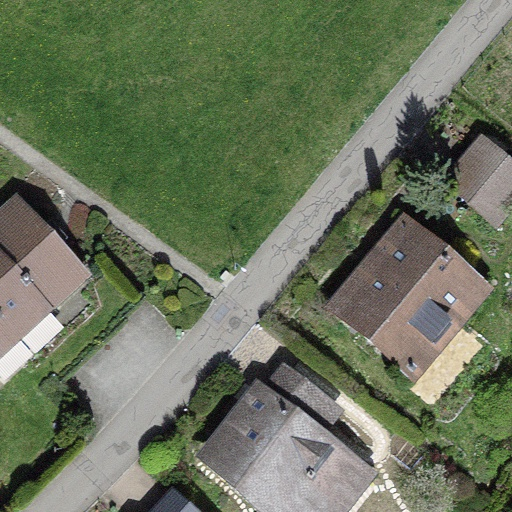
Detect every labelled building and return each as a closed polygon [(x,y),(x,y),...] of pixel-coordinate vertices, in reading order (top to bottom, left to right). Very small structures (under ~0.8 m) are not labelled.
[(511,166),(485,143),(448,187),(491,224),(511,199),(511,166)] [(55,378),(99,337),(60,295),(80,277),(77,273),(15,207),(4,218),(0,213),(0,376),(29,350),(55,378)] [(405,222),(331,310),(412,378),(486,290),(405,222)] [(80,277),(60,295),(99,337),(140,293),(101,251),(77,273),(80,277)] [(269,401),(260,394),(209,460),(265,511),(283,511),(284,511),(285,511),(338,511),(366,477),(314,437),(334,412),(289,376),(269,401)] [(168,511),(191,511),(179,500),(168,511)]
